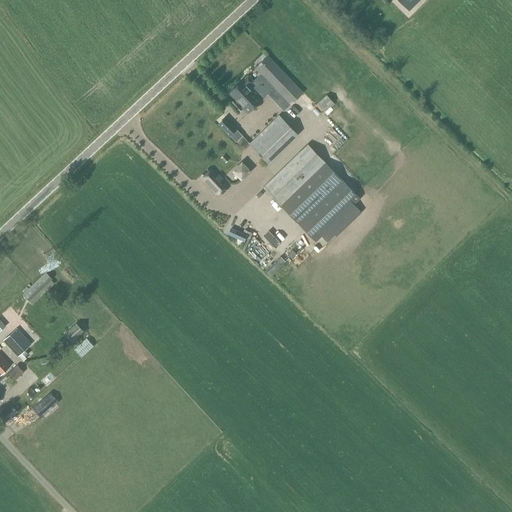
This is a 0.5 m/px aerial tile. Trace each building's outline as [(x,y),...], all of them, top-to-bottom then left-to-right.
[(398,0),(409,11),(419,0),(398,0)] [(268,55),(255,68),(261,75),(274,88),(290,105),(304,92),(292,80),(294,78),(284,68),(282,69),(268,55)] [(243,79),(228,94),(247,113),(262,99),(274,88),(261,75),(253,82),(247,76),(244,79),(243,79)] [(319,113),(329,104),(323,96),(312,105),(319,113)] [(279,115),(249,144),(266,162),(296,134),(279,115)] [(219,124),(230,136),(236,129),(225,118),(219,124)] [(337,145),(342,141),(335,132),(330,135),(337,145)] [(307,145),(263,187),(266,190),(267,191),(280,205),(281,205),(324,163),(311,149),(307,145)] [(249,171),(242,163),(234,171),(241,179),(249,171)] [(324,163),(281,205),(298,223),(316,241),(321,236),(329,243),(362,212),(354,204),(360,199),(353,192),(341,180),(324,163)] [(226,185),(213,171),(209,171),(204,176),(204,180),(217,194),(220,194),(226,188),(226,185)] [(245,242),(248,235),(234,229),(231,236),(245,242)] [(286,229),(283,231),(290,239),(293,237),(286,229)] [(52,271),(63,260),(55,253),(44,265),(52,271)] [(29,301),(52,279),(46,272),(22,294),(29,301)] [(73,297),(81,312),(93,305),(84,291),(73,297)] [(95,317),(103,327),(113,319),(106,309),(95,317)] [(73,343),(85,332),(76,323),(64,333),(73,343)] [(18,356),(31,344),(17,328),(4,341),(18,356)] [(80,357),(93,346),(86,338),(74,349),(80,357)] [(0,374),(10,365),(0,354),(0,374)] [(33,379),(22,389),(26,393),(36,383),(33,379)] [(24,393),(22,389),(18,392),(24,401),(42,388),(39,384),(24,393)] [(41,418),(59,402),(50,392),(32,409),(41,418)] [(18,412),(11,405),(0,414),(0,419),(4,424),(18,412)]
